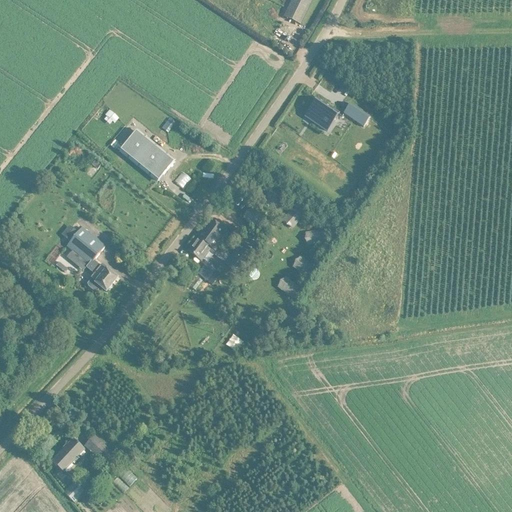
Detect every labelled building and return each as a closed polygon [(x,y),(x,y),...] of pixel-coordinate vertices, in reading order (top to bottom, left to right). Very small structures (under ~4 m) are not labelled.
[(292,0),(284,17),(300,25),(312,0),(292,0)] [(281,56),(285,51),(274,43),(271,47),(281,56)] [(318,100),(309,113),(316,118),(313,122),(327,132),(339,114),(318,100)] [(361,108),(353,118),(373,132),(380,123),(361,108)] [(159,131),(164,137),(174,129),(169,124),(159,131)] [(121,151),(151,176),(159,182),(174,164),(136,133),(121,151)] [(89,159),(81,169),(88,174),(96,164),(89,159)] [(213,221),(199,239),(217,253),(220,248),(231,235),(213,221)] [(105,248),(82,229),(67,247),(90,266),(87,269),(94,275),(100,267),(94,261),(105,248)] [(199,239),(189,253),(201,262),(209,251),(242,276),(257,256),(241,244),(232,256),(220,248),(217,253),(199,239)] [(117,279),(114,277),(101,266),(90,279),(92,280),(88,285),(89,287),(94,292),(97,292),(101,287),(106,292),(117,279)] [(207,266),(200,276),(208,282),(215,272),(207,266)] [(112,452),(94,436),(85,447),(102,463),(112,452)] [(53,462),(64,473),(84,450),(73,440),(53,462)] [(120,462),(112,454),(104,463),(112,471),(120,462)] [(112,488),(120,499),(133,489),(125,478),(112,488)] [(86,493),(74,482),(63,493),(75,504),(86,493)]
